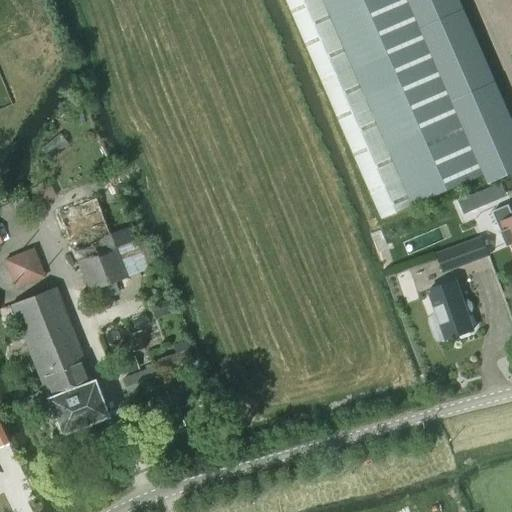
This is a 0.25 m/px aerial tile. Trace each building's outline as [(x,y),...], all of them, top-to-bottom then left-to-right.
[(286,0),(381,219),(483,175),(487,183),(511,172),(511,128),(456,0),(286,0)] [(56,196),(47,180),(30,189),(38,205),(56,196)] [(493,202),(488,189),(458,202),(464,215),(493,202)] [(87,292),(115,281),(126,277),(146,269),(119,200),(100,208),(97,198),(76,206),(56,213),(67,243),(87,292)] [(511,212),(509,204),(492,211),(507,246),(510,245),(511,248),(511,212)] [(489,256),(481,236),(435,252),(443,272),(489,256)] [(3,259),(14,288),(45,278),(33,247),(3,259)] [(428,289),(437,314),(433,315),(430,318),(430,323),(435,337),(437,340),(441,340),(445,338),(445,339),(472,329),(455,279),(428,289)] [(90,380),(54,286),(9,304),(43,390),(46,398),(93,380),(93,379),(90,380)] [(154,306),(152,310),(155,317),(170,311),(167,301),(154,306)] [(189,350),(155,359),(157,365),(159,371),(192,362),(189,350)] [(120,375),(138,369),(133,357),(116,363),(120,375)] [(123,376),(129,393),(157,383),(150,363),(144,366),(145,369),(123,376)] [(107,417),(93,380),(46,398),(43,390),(20,400),(24,411),(46,403),(59,436),(107,417)]
